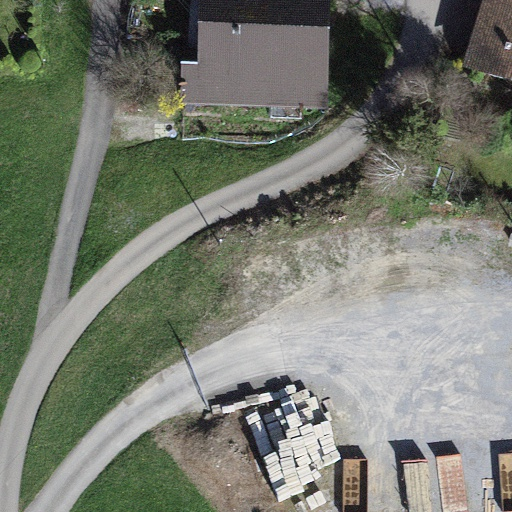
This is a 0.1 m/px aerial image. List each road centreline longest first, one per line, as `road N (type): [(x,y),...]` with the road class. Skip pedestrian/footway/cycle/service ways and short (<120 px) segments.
road 1 (residential): [(7,511),(7,468),(30,384),(58,336),(160,238),(349,146),(391,109),(416,61),(430,0)]
road 2 (track): [(50,511),(100,445),(206,377),(385,326),(511,326)]
